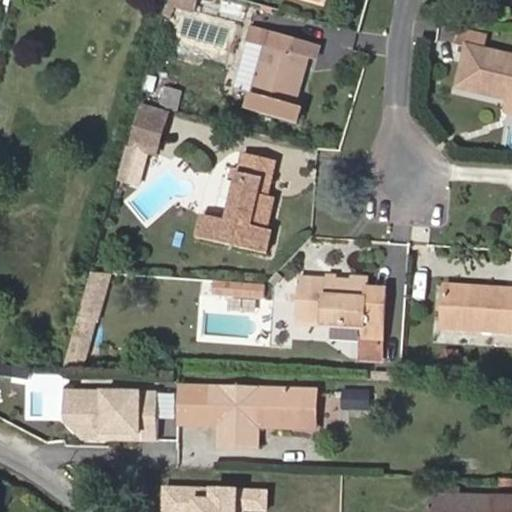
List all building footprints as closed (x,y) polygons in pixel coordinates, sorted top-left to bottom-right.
[(193,12),(197,0),(168,0),(164,15),(172,17),(175,7),(193,12)] [(295,106),(309,58),(317,60),(321,44),(268,28),(251,24),(233,87),(251,92),(246,108),(298,123),(303,108),(295,106)] [(488,47),(491,34),(459,28),(456,45),(465,47),(466,42),(488,47)] [(511,52),(488,47),(466,42),(465,47),(455,87),(509,99),(511,99),(511,52)] [(160,106),(181,109),(184,88),(163,85),(160,106)] [(157,155),(169,113),(143,106),(131,147),(157,155)] [(269,229),(276,198),(270,196),(279,159),(244,151),(229,219),(204,213),(198,238),(269,255),(274,230),(269,229)] [(98,322),(109,274),(91,273),(79,316),(98,322)] [(386,339),(389,286),(371,285),(372,275),(352,274),(352,278),(339,277),(339,273),(327,273),(327,276),(300,275),(297,323),(363,326),(362,338),(386,339)] [(269,282),(216,282),(216,297),(269,298),(269,282)] [(511,286),(444,282),(441,328),(511,332),(511,286)] [(362,338),(360,338),(359,361),(385,363),(386,339),(362,338)] [(462,364),(462,349),(442,349),(442,364),(462,364)] [(305,428),(306,390),(180,386),(178,423),(220,424),(220,448),(259,449),(260,427),(305,428)] [(318,429),(319,390),(306,390),(305,428),(318,429)] [(163,443),(165,394),(71,391),(70,423),(87,441),(163,443)] [(0,496),(9,502),(18,488),(1,478),(0,479),(0,496)] [(460,497),(460,488),(448,488),(448,496),(460,497)] [(511,511),(511,498),(460,497),(448,496),(430,496),(429,511),(511,511)]
